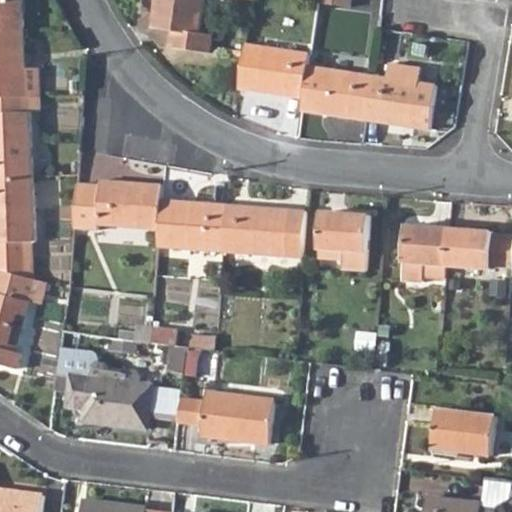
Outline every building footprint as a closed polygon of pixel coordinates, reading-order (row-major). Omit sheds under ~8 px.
[(0,0),(0,31),(24,31),(23,0),(0,0)] [(156,0),(153,28),(173,31),(171,48),(211,55),(213,37),(200,35),(205,0),(156,0)] [(0,31),(0,96),(27,96),(40,95),(40,68),(26,68),(24,31),(0,31)] [(239,91),(303,100),(308,67),(309,55),(246,47),(239,91)] [(375,77),(368,123),(431,131),(436,86),(419,83),(421,68),(389,64),(387,79),(375,77)] [(302,113),(368,123),(375,77),(308,67),(303,100),(302,113)] [(27,96),(28,111),(32,112),(41,112),(40,95),(27,96)] [(0,96),(0,178),(34,177),(32,112),(28,111),(27,96),(0,96)] [(0,178),(0,270),(25,277),(24,243),(33,243),(36,242),(34,177),(0,178)] [(75,226),(98,229),(99,224),(162,229),(164,201),(165,186),(103,181),(102,186),(79,184),(75,226)] [(160,246),(225,252),(228,206),(164,201),(162,229),(160,246)] [(225,252),(304,258),(307,212),(228,206),(225,252)] [(320,249),(344,251),(344,261),(343,270),(366,271),(371,218),(323,213),(320,249)] [(448,279),(448,267),(451,230),(408,227),(403,282),(424,284),(425,277),(448,279)] [(448,267),(491,270),(492,267),(511,268),(511,237),(494,236),(493,233),(451,230),(448,267)] [(24,243),(25,277),(34,280),(33,243),(24,243)] [(319,259),(344,261),(344,251),(320,249),(319,259)] [(0,270),(0,365),(18,370),(22,355),(16,353),(35,280),(34,280),(25,277),(0,270)] [(135,341),(138,341),(152,343),(153,326),(147,326),(146,332),(136,331),(135,341)] [(152,343),(171,345),(178,346),(181,329),(153,326),(152,343)] [(191,348),(208,350),(209,336),(193,334),(191,348)] [(113,338),(111,351),(136,353),(138,341),(135,341),(113,338)] [(168,370),(185,377),(189,348),(178,346),(171,345),(168,370)] [(377,366),(387,367),(388,352),(377,351),(377,366)] [(58,375),(56,389),(72,391),(70,407),(78,407),(78,412),(79,415),(83,417),(87,417),(86,422),(147,429),(149,416),(152,386),(152,385),(75,377),(76,367),(59,365),(58,375)] [(149,416),(179,420),(184,390),(152,386),(149,416)] [(203,435),(272,443),(277,400),(209,392),(203,435)] [(434,448),(493,456),(498,416),(439,409),(434,448)] [(482,504),(496,505),(510,498),(511,483),(485,480),(482,504)] [(0,511),(42,511),(45,497),(0,490),(0,511)] [(495,511),(496,505),(482,504),(428,496),(425,511),(495,511)] [(148,511),(149,509),(83,501),(82,511),(148,511)]
